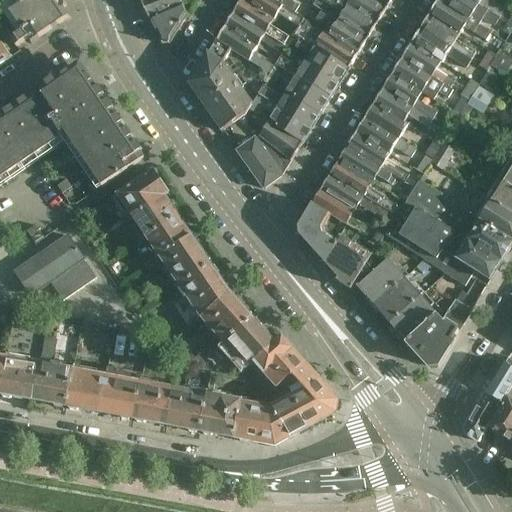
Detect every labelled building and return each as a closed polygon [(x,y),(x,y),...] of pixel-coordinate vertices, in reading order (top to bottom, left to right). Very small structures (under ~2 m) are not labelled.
[(7,0),(15,12),(6,18),(19,37),(12,42),(17,49),(28,42),(31,45),(69,19),(61,7),(62,2),(60,0),(7,0)] [(148,0),(142,2),(150,20),(183,8),(179,0),(148,0)] [(242,0),(241,2),(275,22),(278,16),(294,27),(291,32),(296,36),(304,23),(268,0),(242,0)] [(268,0),(304,23),(305,22),(294,15),(299,8),(296,6),(286,0),(268,0)] [(367,41),(376,26),(334,0),(316,0),(311,7),(320,13),(321,12),(324,13),(329,6),(342,15),(338,22),(367,41)] [(334,0),(376,26),(381,18),(386,11),(367,0),(351,0),(352,0),(351,0),(334,0)] [(367,0),(386,11),(392,0),(367,0)] [(466,0),(439,0),(438,3),(490,35),(491,34),(479,27),(483,21),(494,28),(498,20),(466,0)] [(466,0),(498,20),(503,13),(483,0),(466,0)] [(296,36),(291,32),(288,38),(271,28),(275,22),(241,2),(233,16),(287,50),(291,42),(292,42),(295,37),(296,36)] [(438,3),(429,17),(460,37),(465,30),(474,35),(485,43),(490,35),(438,3)] [(170,45),(187,17),(183,8),(150,20),(162,46),(170,45)] [(358,55),(367,41),(338,22),(324,13),(321,12),(320,13),(315,21),(331,33),(329,37),(358,55)] [(262,43),(276,52),(283,56),(287,50),(233,16),(225,29),(258,50),(262,43)] [(429,17),(421,31),(472,63),(476,55),(465,48),(457,42),(460,37),(429,17)] [(305,22),(304,23),(296,36),(295,37),(349,71),(358,55),(329,37),(324,34),(320,42),(310,36),(315,29),(305,22)] [(254,66),(270,76),(271,77),(277,67),(276,66),(275,66),(255,54),(258,50),(225,29),(216,43),(232,53),(254,66)] [(412,46),(442,64),(443,65),(447,58),(467,70),(472,63),(421,31),(412,46)] [(295,37),(292,42),(296,45),(294,49),(306,56),(303,62),(340,85),(349,71),(295,37)] [(0,67),(11,60),(0,43),(0,67)] [(216,43),(192,82),(192,90),(204,107),(221,94),(218,90),(233,81),(223,67),(232,53),(216,43)] [(412,46),(402,61),(452,93),(452,92),(450,91),(454,84),(446,79),(436,72),(442,64),(412,46)] [(511,60),(500,52),(499,52),(496,59),(490,69),(499,74),(511,82),(511,60)] [(487,73),(490,69),(496,59),(487,54),(479,68),(487,73)] [(331,100),(340,85),(303,62),(298,69),(281,58),(276,66),(277,67),(331,100)] [(393,76),(422,95),(434,102),(439,94),(447,100),(452,93),(402,61),(393,76)] [(321,115),(331,100),(277,67),(271,77),(270,76),(267,81),(275,86),(274,85),(279,77),(292,86),(287,94),(321,115)] [(488,92),(499,74),(490,69),(483,79),(484,80),(480,87),(488,92)] [(113,111),(111,108),(107,108),(85,73),(84,74),(72,72),(71,71),(42,91),(40,89),(0,115),(0,181),(7,177),(65,136),(101,190),(127,172),(127,171),(144,160),(139,154),(142,152),(140,149),(140,150),(136,149),(130,140),(133,139),(130,136),(127,135),(120,127),(123,125),(121,122),(117,122),(111,113),(113,111)] [(393,76),(383,91),(432,122),(437,114),(428,109),(418,102),(422,95),(393,76)] [(252,107),(233,81),(218,90),(221,94),(204,107),(223,133),(245,118),(249,112),(252,107)] [(312,130),(321,115),(287,94),(282,102),(271,94),(275,86),(267,81),(258,97),(312,130)] [(471,81),(461,97),(462,98),(462,99),(468,103),(479,86),(471,81)] [(479,87),(479,86),(468,103),(466,106),(474,111),(474,109),(484,115),(495,97),(479,87)] [(383,91),(374,107),(403,125),(408,118),(418,124),(427,130),(432,122),(383,91)] [(303,144),(312,130),(258,97),(252,107),(249,112),(253,114),(255,115),(259,108),(273,116),(269,123),(303,144)] [(453,113),(452,112),(451,113),(459,118),(466,106),(468,103),(462,99),(453,113)] [(460,118),(467,122),(474,111),(466,106),(459,118),(454,126),(455,126),(460,118)] [(374,107),(365,121),(415,153),(416,151),(399,140),(408,128),(403,125),(374,107)] [(443,127),(443,129),(450,133),(454,126),(459,118),(451,113),(443,127)] [(282,178),(283,177),(303,144),(269,123),(255,115),(253,114),(251,118),(253,119),(251,123),(264,131),(259,138),(238,153),(264,191),(282,178)] [(365,121),(356,135),(390,156),(394,150),(411,160),(415,153),(365,121)] [(466,134),(454,127),(455,126),(454,126),(450,133),(449,134),(450,134),(451,135),(445,144),(456,151),(466,134)] [(441,147),(450,134),(449,134),(450,133),(443,129),(434,143),(441,147)] [(356,135),(347,149),(396,180),(407,186),(414,190),(417,185),(422,176),(416,172),(412,169),(408,176),(396,169),(386,163),(390,156),(356,135)] [(432,143),(425,156),(433,161),(441,148),(432,143)] [(433,161),(431,165),(442,172),(455,152),(444,145),(441,148),(433,161)] [(338,163),(372,185),(377,178),(387,184),(391,187),(396,180),(347,149),(338,163)] [(425,158),(416,172),(422,176),(423,177),(432,162),(425,158)] [(338,163),(330,178),(396,219),(402,210),(369,190),(372,185),(338,163)] [(133,220),(164,198),(168,195),(156,177),(153,172),(146,177),(114,200),(130,222),(133,220)] [(330,178),(321,192),(354,213),(358,207),(390,227),(396,219),(330,178)] [(511,215),(511,188),(504,183),(494,200),(487,195),(485,199),(487,200),(511,215)] [(390,227),(384,237),(439,272),(449,257),(442,253),(454,234),(462,240),(474,220),(417,185),(414,190),(406,203),(406,204),(402,210),(396,219),(390,227)] [(399,199),(406,203),(414,190),(407,186),(399,199)] [(312,206),(331,217),(358,233),(362,227),(350,220),(354,213),(321,192),(312,206)] [(133,220),(146,240),(177,218),(176,217),(177,213),(173,207),(170,207),(164,198),(133,220)] [(511,215),(487,200),(474,220),(511,243),(511,215)] [(312,206),(298,229),(299,237),(324,265),(337,243),(324,236),(322,231),(331,217),(312,206)] [(146,240),(160,260),(191,239),(185,229),(186,226),(182,220),(178,220),(177,218),(146,240)] [(511,243),(474,220),(462,240),(502,264),(508,255),(509,253),(511,248),(511,243)] [(26,232),(34,244),(42,238),(34,226),(26,232)] [(502,264),(454,234),(442,253),(449,257),(474,273),(490,283),(502,264)] [(15,273),(32,298),(52,284),(65,302),(98,280),(86,263),(88,262),(70,235),(15,273)] [(160,260),(179,288),(210,266),(209,265),(210,262),(205,255),(202,255),(191,239),(160,260)] [(344,288),(346,288),(352,290),(371,259),(339,239),(337,243),(324,265),(344,288)] [(464,289),(474,273),(449,257),(439,272),(464,289)] [(359,289),(374,307),(404,280),(389,262),(359,289)] [(229,294),(217,278),(219,274),(215,268),(211,268),(210,266),(179,288),(201,319),(229,294)] [(374,307),(390,325),(420,298),(404,280),(374,307)] [(201,319),(202,319),(224,344),(252,320),(250,318),(251,315),(246,310),(243,310),(229,294),(201,319)] [(390,325),(406,343),(436,317),(420,298),(390,325)] [(438,367),(471,314),(454,304),(442,323),(436,317),(406,343),(429,369),(438,367)] [(255,362),(274,345),(260,330),(261,327),(256,321),(253,321),(252,320),(224,344),(239,362),(255,362)] [(281,339),(274,345),(255,362),(254,363),(277,390),(284,384),(305,365),(281,338),(281,339)] [(41,365),(8,359),(0,396),(2,396),(3,399),(10,400),(12,398),(33,402),(41,365)] [(503,366),(485,396),(502,406),(507,397),(511,400),(511,363),(509,361),(505,367),(503,366)] [(74,372),(41,365),(33,402),(54,405),(55,408),(62,410),(64,408),(67,408),(74,372)] [(284,384),(292,398),(273,409),(290,439),(294,437),(339,412),(341,405),(305,365),(284,384)] [(107,378),(106,378),(74,372),(67,408),(68,408),(70,411),(77,412),(79,410),(100,414),(107,378)] [(100,414),(133,420),(141,384),(141,380),(107,374),(107,378),(100,414)] [(174,390),(141,384),(133,420),(135,421),(137,424),(144,425),(146,423),(167,427),(174,390)] [(209,397),(174,390),(167,427),(188,431),(189,433),(196,435),(198,433),(201,433),(209,397)] [(479,444),(502,406),(485,396),(464,430),(465,436),(479,444)] [(234,439),(241,404),(241,403),(209,397),(201,433),(202,433),(204,436),(211,437),(214,435),(234,439)] [(511,402),(507,399),(489,429),(511,443),(511,402)] [(275,447),(290,439),(273,409),(270,410),(241,404),(234,439),(241,441),(242,443),(249,445),(252,443),(262,445),(275,447)]
